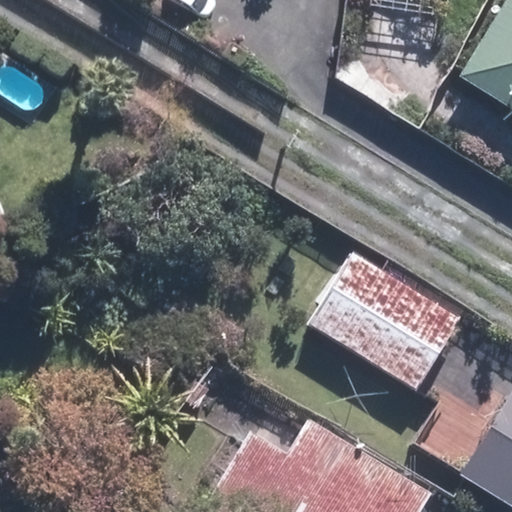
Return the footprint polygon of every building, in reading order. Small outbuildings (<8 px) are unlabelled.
[(370,0),(369,9),(449,20),(451,0),(370,0)] [(511,0),(505,0),(458,77),(511,110),(511,0)] [(464,320),(352,254),(310,325),(421,391),(464,320)] [(86,278),(61,313),(161,385),(186,350),(86,278)] [(511,387),(458,474),(511,507),(511,387)] [(423,511),(433,498),(309,421),(287,457),(248,433),(198,511),(423,511)]
